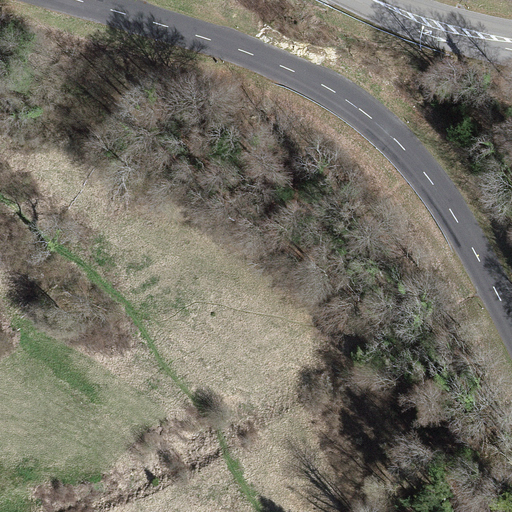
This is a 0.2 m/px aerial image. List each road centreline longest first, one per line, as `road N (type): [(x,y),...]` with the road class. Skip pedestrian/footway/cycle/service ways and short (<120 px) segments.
road 1 (secondary): [(511,323),(430,181),(357,107),(242,50),(76,0)]
road 2 (track): [(349,511),(322,444),(245,353),(149,211),(77,163),(0,138)]
road 3 (primary): [(374,0),(511,43)]
